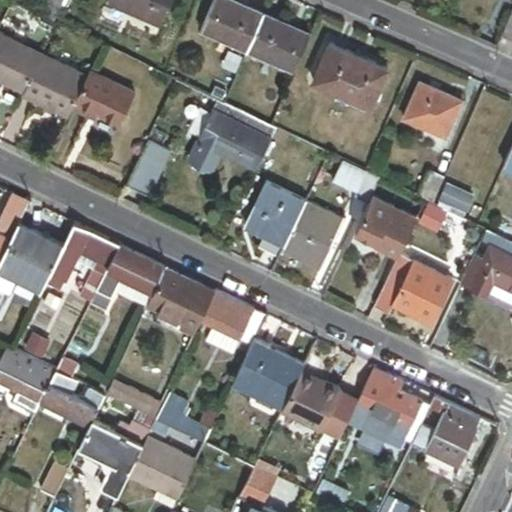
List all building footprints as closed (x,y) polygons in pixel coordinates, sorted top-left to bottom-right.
[(45,0),(39,14),(54,21),(64,0),(45,0)] [(169,0),(105,0),(159,24),(169,0)] [(247,49),(263,14),(230,0),(211,0),(199,28),(247,49)] [(478,0),(462,0),(454,17),(483,30),(494,7),(478,0)] [(308,34),(263,14),(247,49),(292,69),(308,34)] [(511,14),(500,39),(511,44),(511,14)] [(244,57),(247,49),(199,28),(196,36),(244,57)] [(0,79),(22,90),(39,54),(0,34),(0,79)] [(310,82),(332,92),(367,107),(384,68),(327,43),(310,82)] [(292,69),(247,49),(244,57),(289,77),(292,69)] [(22,90),(21,93),(67,115),(71,107),(86,76),(39,54),(22,90)] [(86,76),(71,107),(87,114),(89,110),(96,113),(117,123),(132,92),(88,71),(86,76)] [(458,100),(418,82),(402,118),(434,132),(440,119),(448,122),(458,100)] [(367,107),(332,92),(329,98),(364,114),(367,107)] [(274,128),(217,100),(188,159),(211,170),(220,151),(255,168),(274,128)] [(87,114),(93,118),(96,113),(89,110),(87,114)] [(440,119),(434,132),(442,136),(448,122),(440,119)] [(146,139),(124,184),(147,196),(170,151),(146,139)] [(511,141),(502,165),(511,169),(511,141)] [(356,192),(353,197),(366,204),(369,197),(377,181),(341,163),(333,181),(356,192)] [(405,187),(427,198),(436,181),(414,170),(405,187)] [(255,230),(284,244),(303,203),(263,184),(243,225),(255,230)] [(444,185),(438,198),(462,209),(468,196),(444,185)] [(12,192),(0,215),(0,257),(17,223),(28,200),(12,192)] [(380,248),(396,256),(397,253),(414,218),(369,197),(366,204),(353,231),(382,245),(380,248)] [(339,220),(303,203),(284,244),(281,250),(280,251),(316,269),(339,220)] [(73,222),(62,245),(44,282),(58,289),(63,279),(65,280),(75,259),(78,252),(98,262),(108,240),(73,222)] [(17,223),(0,257),(0,269),(17,278),(40,289),(44,282),(62,245),(17,223)] [(511,242),(484,229),(479,241),(489,246),(483,257),(473,253),(460,280),(511,305),(511,242)] [(252,236),(281,250),(284,244),(255,230),(252,236)] [(119,245),(108,240),(98,262),(99,263),(96,268),(106,272),(119,245)] [(156,292),(167,268),(119,245),(106,272),(98,288),(115,296),(117,290),(124,277),(156,292)] [(78,252),(75,259),(96,270),(96,268),(99,263),(98,262),(78,252)] [(449,279),(397,253),(396,256),(371,306),(386,313),(390,304),(428,322),(449,279)] [(98,288),(106,272),(96,268),(96,270),(83,296),(92,301),(98,288)] [(156,292),(153,297),(190,315),(184,325),(182,329),(195,335),(202,320),(216,292),(167,268),(156,292)] [(17,278),(0,269),(0,301),(1,300),(6,302),(17,278)] [(124,277),(117,290),(149,306),(153,297),(156,292),(124,277)] [(252,309),(216,292),(202,320),(211,325),(238,338),(245,325),(252,309)] [(149,306),(148,308),(184,325),(190,315),(153,297),(149,306)] [(264,315),(252,309),(245,325),(256,330),(264,315)] [(238,338),(211,325),(204,339),(231,353),(238,338)] [(304,366),(254,341),(231,388),(282,412),(282,411),(299,376),(302,371),(304,366)] [(58,370),(7,346),(0,360),(0,377),(22,389),(43,399),(58,370)] [(58,370),(70,377),(71,377),(79,363),(65,356),(58,370)] [(402,382),(374,368),(356,405),(407,430),(421,401),(419,401),(398,390),(402,382)] [(58,370),(43,399),(42,402),(90,426),(96,415),(100,407),(84,399),(72,393),(64,389),(70,377),(58,370)] [(302,371),(299,376),(313,382),(315,378),(302,371)] [(299,376),(282,411),(320,430),(340,390),(315,378),(313,382),(299,376)] [(64,389),(72,393),(78,381),(71,377),(70,377),(64,389)] [(91,386),(84,399),(100,407),(106,394),(91,386)] [(43,399),(22,389),(17,399),(38,409),(42,402),(43,399)] [(429,405),(434,397),(424,392),(419,401),(421,401),(429,405)] [(479,419),(434,397),(429,405),(428,409),(440,415),(432,430),(422,451),(458,469),(477,430),(474,428),(479,419)] [(421,401),(407,430),(415,434),(420,424),(428,409),(429,405),(421,401)] [(356,405),(348,421),(400,446),(407,430),(356,405)] [(163,410),(159,420),(205,442),(211,429),(184,416),(183,419),(163,410)] [(96,415),(90,426),(82,444),(89,447),(113,459),(109,466),(101,480),(103,484),(118,492),(127,475),(144,439),(96,415)] [(432,430),(420,424),(415,434),(410,445),(422,451),(432,430)] [(195,461),(144,438),(144,439),(127,475),(158,490),(153,498),(173,508),(195,461)] [(113,459),(89,447),(85,454),(109,466),(113,459)] [(40,490),(55,498),(69,469),(54,462),(40,490)] [(274,476),(255,466),(241,495),(252,501),(245,511),(276,511),(260,505),(274,476)] [(341,490),(333,505),(345,511),(353,496),(341,490)] [(404,511),(405,510),(385,501),(379,511),(404,511)]
